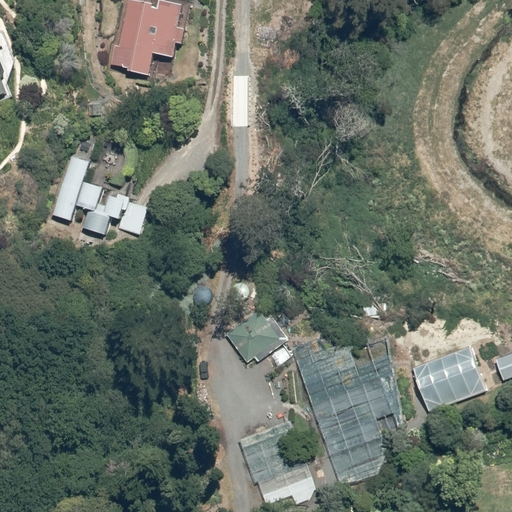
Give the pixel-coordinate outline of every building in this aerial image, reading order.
[(159,5),(132,0),(124,47),(118,46),(115,66),(132,69),(132,74),(152,77),(156,54),(179,57),(187,6),(164,2),(163,9),(158,8),(159,5)] [(0,68),(0,133),(7,131),(0,111),(0,103),(12,99),(0,68)] [(95,165),(74,158),(55,214),(76,221),(80,206),(89,209),(82,230),(106,238),(113,218),(120,221),(118,229),(142,238),(154,201),(132,194),(128,203),(115,199),(112,209),(100,205),(105,190),(89,185),(95,165)] [(265,306),(228,335),(252,365),(288,336),(265,306)] [(416,369),(433,414),(490,393),(474,348),(416,369)] [(511,355),(499,359),(506,383),(511,381),(511,355)]
